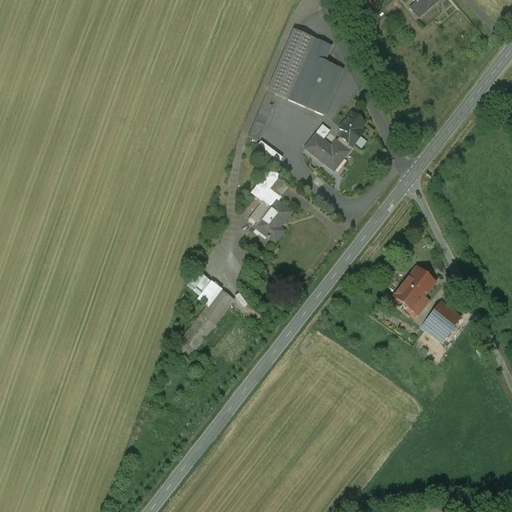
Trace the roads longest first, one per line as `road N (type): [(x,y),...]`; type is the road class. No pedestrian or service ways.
road 1 (secondary): [(150,511),(414,173)]
road 2 (unclassified): [(414,173),(511,375)]
road 3 (unclassified): [(326,0),(400,160),(414,173)]
road 4 (secondary): [(414,173),(511,49)]
